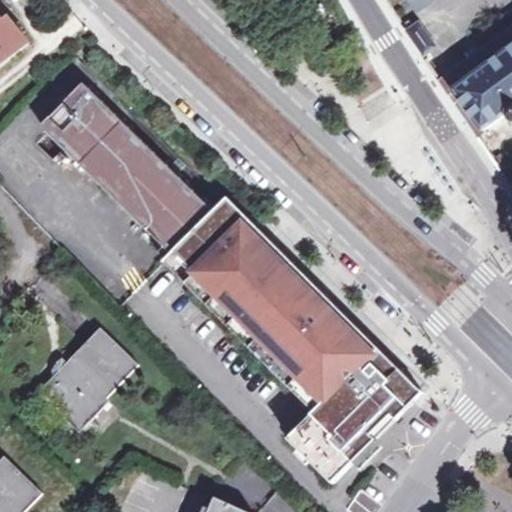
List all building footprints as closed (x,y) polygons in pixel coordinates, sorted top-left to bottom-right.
[(436,0),(406,0),(416,14),(436,0)] [(0,68),(30,45),(0,7),(0,68)] [(439,49),(438,48),(421,22),(410,29),(429,56),(439,49)] [(511,27),(438,81),(475,138),(508,116),(510,119),(511,119),(511,27)] [(344,51),(326,62),(337,79),(355,68),(344,51)] [(45,127),(175,255),(207,223),(217,213),(86,84),(45,127)] [(511,159),(511,142),(495,153),(503,165),(511,159)] [(229,245),(190,285),(320,411),(291,439),(335,483),(425,393),(382,350),(231,199),(229,201),(225,204),(217,213),(207,223),(229,245)] [(175,255),(168,263),(190,285),(229,245),(207,223),(175,255)] [(103,329),(41,394),(79,430),(88,422),(108,400),(141,366),(103,329)] [(6,458),(0,464),(0,511),(28,511),(45,495),(6,458)] [(348,510),(350,511),(376,511),(382,506),(361,491),(348,510)] [(245,511),(218,500),(211,511),(245,511)]
